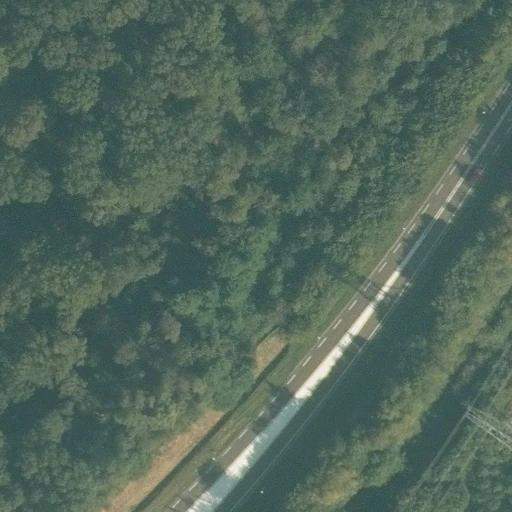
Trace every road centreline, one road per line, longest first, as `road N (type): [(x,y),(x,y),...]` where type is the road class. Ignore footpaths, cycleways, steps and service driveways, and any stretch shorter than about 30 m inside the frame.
road 1 (primary): [(459,181),(284,395),(173,511)]
road 2 (primary): [(221,511),(384,302),(459,181)]
